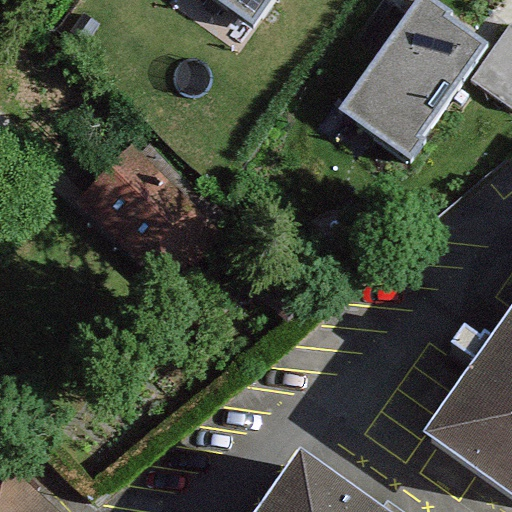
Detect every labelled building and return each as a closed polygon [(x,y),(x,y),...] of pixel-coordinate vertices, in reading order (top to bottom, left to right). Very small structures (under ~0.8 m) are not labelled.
[(265,0),(227,0),(255,17),(265,0)] [(484,36),(428,0),(412,0),(344,105),(410,149),(484,36)] [(511,30),(510,29),(474,83),(511,108),(511,30)] [(218,237),(130,153),(81,203),(169,288),(218,237)] [(510,511),(511,510),(511,296),(409,440),(510,511)] [(338,511),(286,477),(261,511),(338,511)] [(49,511),(13,479),(0,493),(0,511),(49,511)]
